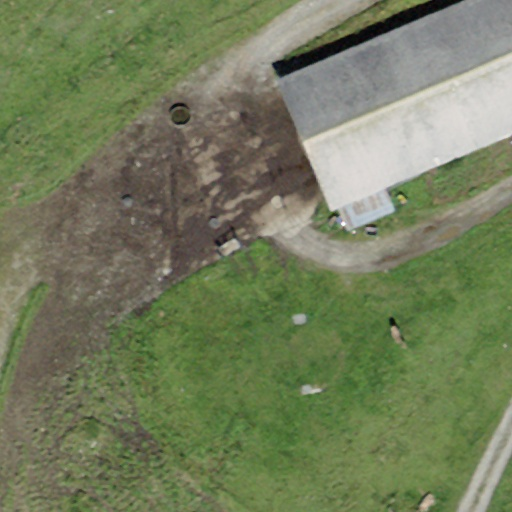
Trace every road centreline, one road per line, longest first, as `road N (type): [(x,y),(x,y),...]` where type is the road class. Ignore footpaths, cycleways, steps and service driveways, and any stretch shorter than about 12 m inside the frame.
road 1 (track): [(346,0),(205,82),(40,243),(7,305),(0,341)]
road 2 (track): [(511,194),(444,235),(382,257),(335,257),(302,239),(205,82)]
